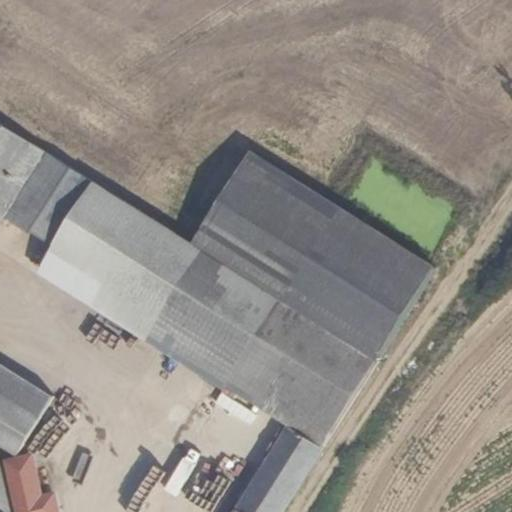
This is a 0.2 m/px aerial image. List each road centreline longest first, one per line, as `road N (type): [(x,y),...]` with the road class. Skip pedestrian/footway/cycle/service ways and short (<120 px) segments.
road 1 (track): [(302,511),(511,209)]
road 2 (unknown): [(130,511),(139,429),(121,381),(69,336),(0,316)]
